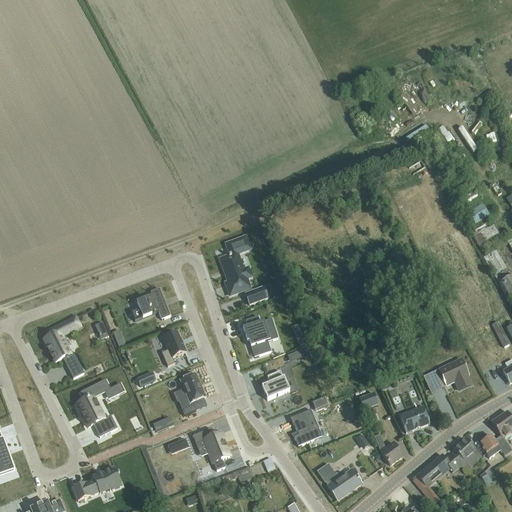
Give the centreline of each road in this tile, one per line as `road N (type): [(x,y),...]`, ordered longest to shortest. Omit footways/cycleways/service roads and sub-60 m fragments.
road 1 (track): [(0,308),(196,235),(376,141)]
road 2 (residential): [(10,322),(79,465),(47,478),(38,470),(0,360)]
road 3 (tertiary): [(361,511),(451,433),(511,396)]
road 4 (residential): [(172,263),(197,261),(242,402)]
road 5 (residential): [(10,322),(172,263)]
road 6 (residential): [(172,263),(230,409)]
